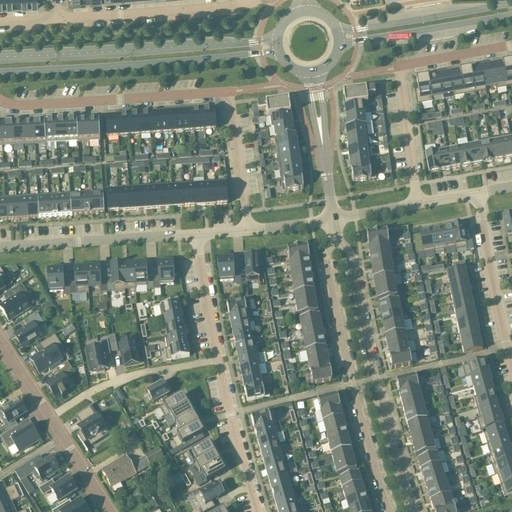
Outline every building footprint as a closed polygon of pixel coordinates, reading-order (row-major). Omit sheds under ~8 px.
[(511,62),(503,64),(507,88),(511,86),(511,62)] [(507,88),(503,64),(492,66),(497,89),(507,88)] [(482,68),(486,91),(486,88),(495,86),(496,90),(497,89),(492,66),(482,68)] [(482,68),(471,70),(475,93),(486,91),(482,68)] [(464,95),(475,93),(471,70),(460,72),(464,95)] [(460,72),(449,74),(454,97),(464,95),(460,72)] [(454,97),(449,74),(439,76),(442,96),(453,94),(453,97),(454,97)] [(439,76),(428,78),(433,102),(432,98),(442,96),(439,76)] [(417,106),(433,102),(428,78),(416,80),(417,90),(415,90),(417,106)] [(343,93),(344,100),(347,100),(348,106),(345,106),(345,107),(368,103),(367,97),(375,96),(375,94),(374,89),(343,93)] [(289,101),(258,105),(258,110),(259,112),(267,111),(267,117),(291,114),(290,114),(288,114),(287,108),(290,108),(289,101)] [(345,107),(346,117),(365,115),(363,104),(368,104),(368,103),(345,107)] [(203,111),(205,131),(216,130),(215,110),(203,111)] [(182,112),(183,132),(194,132),(193,111),(182,112)] [(193,111),(194,132),(205,131),(203,111),(193,111)] [(182,112),(171,113),(173,133),(183,132),(182,112)] [(434,112),(418,117),(419,123),(436,119),(435,115),(434,112)] [(160,114),(162,134),(173,133),(171,113),(160,114)] [(139,115),(140,136),(151,135),(150,114),(139,115)] [(162,134),(160,114),(150,114),(151,135),(162,134)] [(274,127),(292,125),(291,114),(267,117),(268,118),(270,117),(271,128),(274,127)] [(128,116),(129,136),(140,136),(139,115),(128,116)] [(346,117),(348,128),(346,128),(366,125),(365,115),(346,117)] [(117,117),(119,137),(129,136),(128,116),(117,117)] [(107,138),(119,137),(117,117),(106,118),(107,138)] [(99,119),(88,120),(89,142),(100,142),(99,119)] [(67,143),(66,120),(55,121),(56,143),(67,143)] [(78,143),(77,120),(66,120),(67,143),(78,142),(78,143)] [(89,142),(88,120),(77,120),(78,143),(89,142)] [(56,143),(55,121),(44,121),(44,122),(46,144),(56,143)] [(34,123),(35,145),(46,144),(44,122),(34,123)] [(24,146),(23,123),(12,124),(13,146),(24,146)] [(35,145),(34,123),(23,123),(24,146),(35,145)] [(12,124),(1,124),(3,147),(13,146),(12,124)] [(296,135),(293,135),(292,125),(274,127),(275,138),(296,135)] [(346,128),(347,139),(368,136),(366,125),(346,128)] [(275,138),(277,149),(297,146),(296,135),(275,138)] [(511,158),(511,145),(510,135),(499,137),(504,160),(511,158)] [(347,139),(349,149),(369,147),(368,136),(347,139)] [(502,160),(504,160),(499,137),(489,139),(493,162),(498,161),(502,161),(502,160)] [(482,164),(493,162),(489,139),(478,141),(482,164)] [(472,165),(482,164),(478,141),(478,143),(468,145),(472,165)] [(457,147),(461,167),(472,165),(468,145),(457,147)] [(299,156),(297,146),(277,149),(278,159),(299,156)] [(350,161),(371,158),(369,147),(349,149),(350,161)] [(457,147),(447,149),(450,169),(461,167),(457,147)] [(440,171),(450,169),(447,149),(436,151),(440,171)] [(440,171),(436,151),(425,153),(429,173),(440,171)] [(278,159),(280,170),(300,167),(299,156),(278,159)] [(350,161),(352,171),(375,168),(374,167),(372,168),(371,158),(350,161)] [(280,170),(281,181),(302,178),(300,167),(280,170)] [(367,180),(376,179),(375,168),(352,171),(353,182),(358,181),(358,182),(367,181),(367,180)] [(302,178),(281,181),(283,192),(290,191),(290,192),(299,190),(304,189),(302,178)] [(226,184),(215,185),(217,205),(228,204),(226,184)] [(204,186),(206,206),(217,205),(215,185),(204,186)] [(183,187),(184,207),(195,207),(194,186),(183,187)] [(204,186),(194,186),(195,207),(206,206),(204,186)] [(184,207),(183,187),(172,188),(173,208),(184,207)] [(163,209),(161,188),(151,189),(152,209),(163,209)] [(161,188),(163,209),(173,208),(172,188),(161,188)] [(151,189),(140,190),(141,210),(152,209),(151,189)] [(129,190),(118,191),(120,211),(130,211),(129,190)] [(129,190),(130,211),(141,210),(140,190),(129,190)] [(108,212),(120,211),(118,191),(107,192),(108,212)] [(92,192),(81,193),(83,216),(94,215),(92,192)] [(94,215),(104,214),(103,192),(92,192),(94,215)] [(81,193),(71,194),(72,216),(83,216),(81,193)] [(49,195),(50,218),(61,217),(60,194),(49,195)] [(71,194),(60,194),(61,217),(72,216),(71,194)] [(49,195),(38,196),(40,218),(50,218),(49,195)] [(38,196),(28,197),(29,219),(40,218),(38,196)] [(17,197),(6,198),(7,220),(18,220),(17,197)] [(28,197),(17,197),(18,220),(29,219),(28,197)] [(511,216),(503,218),(507,238),(511,237),(511,216)] [(456,250),(467,248),(463,225),(452,227),(456,250)] [(455,248),(456,250),(452,227),(441,229),(445,250),(455,248)] [(434,252),(445,250),(441,229),(431,231),(434,252)] [(420,233),(423,254),(434,252),(431,231),(420,233)] [(368,247),(369,248),(388,244),(389,244),(387,232),(380,233),(373,234),(367,235),(368,247)] [(388,244),(369,248),(370,258),(390,255),(388,244)] [(294,250),(288,251),(287,251),(289,263),(309,260),(307,248),(301,249),(301,248),(294,249),(294,250)] [(372,268),(392,265),(390,255),(370,258),(372,268)] [(240,272),(240,284),(247,284),(247,283),(259,282),(259,277),(258,257),(245,258),(246,272),(240,272)] [(240,284),(240,272),(233,273),(232,259),(227,260),(227,258),(217,259),(217,268),(219,268),(220,282),(233,281),(234,285),(240,284)] [(291,273),(311,270),(309,260),(289,263),(291,273)] [(166,289),(165,285),(173,285),(173,271),(174,271),(174,261),(164,262),(164,264),(159,264),(160,277),(153,278),(153,290),(166,289)] [(135,287),(134,265),(123,266),(125,290),(136,290),(135,287)] [(147,290),(153,290),(153,278),(146,278),(145,265),(134,265),(135,287),(147,287),(147,290)] [(393,276),(392,265),(372,268),(374,280),(393,276)] [(125,290),(123,266),(112,267),(113,280),(106,281),(107,293),(125,292),(125,290)] [(76,283),(69,283),(70,295),(89,294),(87,268),(75,269),(76,283)] [(107,293),(106,281),(100,281),(99,268),(87,268),(89,294),(89,288),(100,287),(100,293),(107,293)] [(70,295),(69,283),(63,284),(62,270),(57,270),(57,269),(47,269),(47,279),(49,279),(50,293),(63,292),(63,296),(70,295)] [(311,270),(291,273),(293,284),(313,281),(311,270)] [(465,270),(447,274),(449,284),(468,280),(465,270)] [(374,280),(375,290),(395,287),(393,276),(374,280)] [(468,280),(449,284),(451,294),(470,290),(468,280)] [(293,284),(294,294),(314,291),(313,281),(293,284)] [(21,285),(5,295),(9,301),(0,307),(0,308),(9,322),(30,309),(24,300),(29,297),(21,285)] [(377,301),(397,298),(395,287),(375,290),(377,301)] [(470,290),(451,294),(453,304),(472,300),(470,290)] [(294,294),(296,305),(316,302),(314,291),(294,294)] [(453,304),(455,314),(474,310),(472,300),(453,304)] [(229,317),(252,312),(250,301),(227,306),(229,317)] [(379,305),(381,316),(401,312),(398,301),(379,305)] [(50,302),(42,308),(46,314),(54,308),(50,302)] [(316,302),(296,305),(298,316),(318,313),(316,302)] [(159,307),(161,318),(181,314),(179,303),(159,307)] [(476,320),(474,310),(455,314),(457,324),(476,320)] [(231,327),(254,322),(252,312),(229,317),(231,327)] [(403,322),(401,312),(381,316),(383,326),(403,322)] [(15,336),(23,349),(41,337),(36,328),(43,323),(37,313),(24,322),(28,328),(15,336)] [(181,314),(161,318),(161,319),(164,318),(166,328),(183,325),(181,314)] [(321,327),(319,316),(300,320),(302,331),(321,327)] [(476,320),(457,324),(459,334),(478,330),(476,320)] [(234,338),(256,333),(256,332),(251,333),(249,324),(254,323),(254,322),(231,327),(234,338)] [(383,326),(385,337),(405,333),(403,322),(383,326)] [(185,335),(183,325),(166,328),(167,338),(165,339),(185,335)] [(324,337),(321,327),(302,331),(304,341),(324,337)] [(459,334),(462,344),(480,340),(478,330),(459,334)] [(256,333),(234,338),(236,348),(258,344),(256,333)] [(385,337),(387,347),(407,343),(405,333),(385,337)] [(50,371),(61,364),(60,361),(61,361),(55,351),(62,347),(55,337),(55,336),(55,335),(38,346),(39,347),(41,345),(45,352),(31,361),(40,374),(48,369),(50,371)] [(165,349),(165,350),(187,346),(185,335),(165,339),(167,349),(165,349)] [(306,352),(326,348),(324,337),(304,341),(306,352)] [(109,341),(112,352),(118,351),(115,339),(109,341)] [(86,349),(90,373),(97,371),(97,374),(105,372),(104,370),(107,369),(105,357),(111,355),(108,340),(101,341),(102,346),(86,349)] [(480,340),(462,344),(464,355),(483,351),(480,340)] [(134,342),(119,345),(124,367),(139,364),(134,342)] [(387,347),(390,358),(409,353),(407,343),(387,347)] [(238,359),(258,355),(256,344),(259,344),(258,344),(236,348),(238,359)] [(187,346),(165,350),(167,361),(189,357),(187,346)] [(326,348),(306,352),(308,362),(328,359),(326,348)] [(412,366),(409,353),(390,358),(392,370),(412,366)] [(238,359),(240,369),(261,365),(258,355),(238,359)] [(308,362),(310,373),(330,369),(328,359),(308,362)] [(488,372),(485,361),(463,367),(466,378),(488,372)] [(60,377),(46,386),(55,399),(61,395),(62,397),(66,394),(65,393),(71,389),(66,381),(70,379),(66,373),(72,369),(67,362),(56,370),(60,377)] [(261,366),(261,365),(240,369),(242,380),(260,376),(258,366),(261,366)] [(332,381),(330,369),(310,373),(313,385),(332,381)] [(491,382),(488,372),(466,378),(466,379),(470,377),(473,387),(491,382)] [(242,380),(245,391),(267,386),(267,385),(262,386),(260,376),(242,380)] [(396,382),(399,393),(418,388),(416,377),(396,382)] [(491,382),(473,387),(476,397),(474,398),(494,393),(491,382)] [(168,400),(166,396),(169,395),(162,384),(154,388),(153,387),(147,390),(148,391),(147,392),(153,403),(157,402),(159,405),(168,400)] [(270,397),(267,386),(245,391),(247,402),(270,397)] [(421,399),(418,388),(399,393),(402,404),(421,399)] [(474,398),(477,409),(497,403),(494,393),(474,398)] [(183,395),(159,408),(165,418),(169,416),(188,405),(183,395)] [(318,401),(321,413),(340,408),(337,396),(318,401)] [(424,409),(421,399),(402,404),(405,414),(424,409)] [(18,419),(26,414),(19,403),(0,414),(0,418),(5,426),(0,429),(0,435),(1,437),(18,426),(15,422),(19,419),(18,419)] [(477,409),(479,419),(477,419),(477,420),(500,414),(497,403),(477,409)] [(169,416),(175,425),(193,415),(188,405),(169,416)] [(90,408),(76,417),(82,427),(80,428),(82,431),(77,435),(83,445),(88,441),(92,446),(93,445),(102,439),(96,430),(103,426),(97,417),(96,418),(90,408)] [(343,417),(340,408),(321,413),(323,423),(343,417)] [(424,409),(405,414),(407,425),(427,420),(424,409)] [(251,418),(254,429),(276,423),(273,412),(251,418)] [(480,431),(503,425),(500,414),(477,420),(480,431)] [(199,424),(193,415),(175,425),(176,425),(181,434),(177,436),(199,424)] [(323,423),(326,433),(346,428),(343,417),(323,423)] [(429,430),(427,420),(407,425),(410,435),(429,430)] [(276,423),(254,429),(257,440),(279,433),(276,423)] [(201,436),(204,434),(199,424),(177,436),(182,446),(192,440),(194,444),(203,439),(201,436)] [(36,431),(33,433),(29,428),(22,432),(18,426),(1,437),(0,437),(8,450),(15,446),(19,453),(40,440),(39,438),(40,438),(36,431)] [(507,438),(503,427),(484,434),(487,445),(507,438)] [(326,433),(329,444),(348,439),(346,428),(326,433)] [(410,435),(413,446),(432,441),(429,430),(410,435)] [(280,444),(277,434),(279,434),(279,433),(257,440),(260,450),(280,444)] [(464,453),(468,452),(465,442),(471,440),(469,436),(460,439),(462,446),(464,453)] [(487,445),(490,455),(510,448),(507,438),(487,445)] [(348,439),(329,444),(332,455),(351,450),(348,439)] [(432,441),(413,446),(416,457),(435,451),(432,441)] [(200,444),(187,451),(189,455),(188,455),(194,465),(215,453),(209,443),(202,447),(200,444)] [(263,461),(285,454),(283,454),(280,444),(260,450),(263,461)] [(144,456),(150,467),(165,459),(158,448),(144,456)] [(511,453),(510,448),(490,455),(494,465),(491,465),(491,466),(511,459),(511,453)] [(351,450),(332,455),(334,465),(354,460),(351,450)] [(215,453),(194,465),(194,466),(195,465),(200,474),(220,463),(215,453)] [(285,454),(263,461),(266,471),(288,465),(285,454)] [(437,454),(418,460),(421,470),(440,464),(437,454)] [(20,469),(15,472),(20,482),(26,478),(33,474),(36,478),(39,476),(42,481),(48,477),(49,479),(55,476),(54,474),(59,470),(55,464),(58,462),(54,456),(41,464),(37,458),(20,469)] [(111,489),(136,475),(126,457),(101,471),(111,489)] [(493,470),(495,476),(511,470),(511,459),(491,466),(493,470)] [(334,465),(337,476),(357,471),(354,460),(334,465)] [(220,463),(200,474),(201,474),(207,483),(218,477),(226,473),(220,463)] [(443,475),(440,464),(421,470),(424,481),(443,475)] [(266,471),(269,481),(291,475),(288,465),(266,471)] [(511,481),(511,470),(495,476),(495,477),(497,476),(500,486),(511,481)] [(339,479),(342,489),(362,483),(358,473),(339,479)] [(294,485),(291,475),(269,481),(272,492),(294,485)] [(447,486),(443,475),(424,481),(427,491),(447,486)] [(58,503),(77,491),(69,478),(56,487),(52,481),(40,489),(43,496),(51,491),(58,503)] [(511,495),(511,481),(500,486),(504,498),(511,495)] [(14,486),(6,490),(3,483),(0,484),(0,500),(17,492),(21,491),(18,485),(14,486)] [(365,494),(362,483),(342,489),(346,500),(365,494)] [(201,511),(206,511),(214,507),(212,502),(224,495),(218,484),(194,498),(201,511)] [(275,502),(295,496),(292,497),(290,487),(294,486),(294,485),(272,492),(275,502)] [(431,502),(450,496),(447,486),(427,491),(431,502)] [(488,493),(488,490),(481,492),(479,493),(481,499),(489,497),(488,493)] [(0,500),(0,511),(6,511),(15,508),(12,502),(20,499),(24,497),(21,491),(17,492),(0,500)] [(368,505),(365,494),(346,500),(349,511),(368,505)] [(275,502),(277,511),(279,511),(300,506),(298,506),(296,501),(295,496),(275,502)] [(453,506),(450,496),(431,502),(434,511),(453,506)] [(67,510),(64,504),(52,511),(87,511),(81,501),(67,510)]
